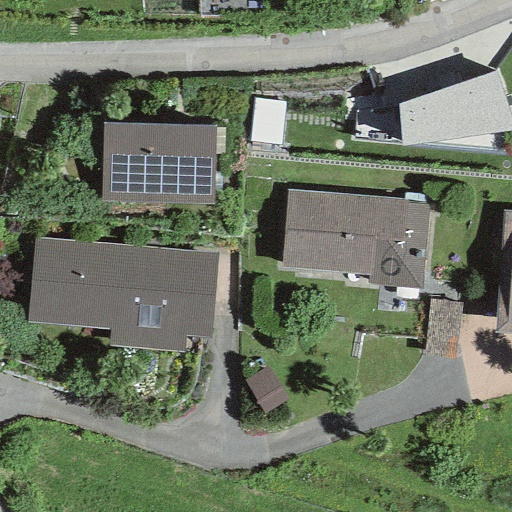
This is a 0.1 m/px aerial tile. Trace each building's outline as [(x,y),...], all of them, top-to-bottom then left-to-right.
[(511,118),(498,70),(397,105),(400,148),(511,131),(511,118)] [(212,125),(101,123),(100,201),(210,204),(212,125)] [(365,285),(421,289),(428,205),(406,204),(407,199),(286,190),(280,269),(366,275),(365,285)] [(511,213),(502,213),(494,332),(511,333),(511,213)] [(182,337),(208,339),(216,254),(32,238),(25,323),(111,331),(110,345),(181,352),(182,337)]
